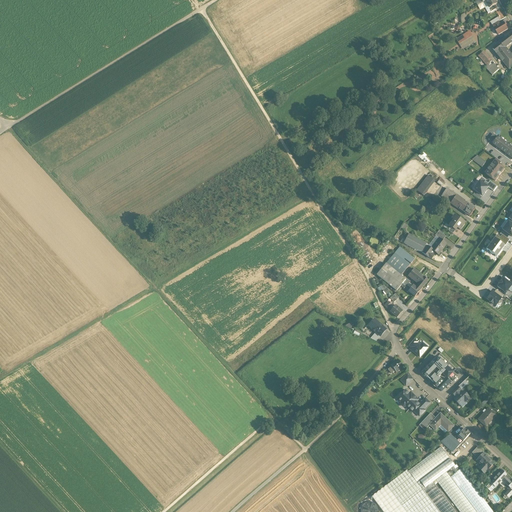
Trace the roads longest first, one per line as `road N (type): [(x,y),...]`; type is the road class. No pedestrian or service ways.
road 1 (track): [(7,127),(273,417)]
road 2 (track): [(192,0),(393,329)]
road 3 (residential): [(443,267),(393,329),(395,348),(511,465)]
road 4 (track): [(7,127),(216,0)]
road 5 (track): [(395,348),(325,431),(232,511)]
road 6 (track): [(313,197),(155,289)]
road 7 (track): [(153,286),(0,378)]
road 8 (track): [(273,417),(164,511)]
road 9 (track): [(349,511),(273,417)]
